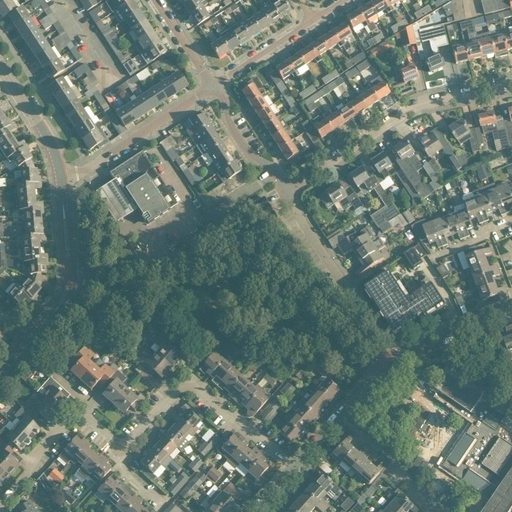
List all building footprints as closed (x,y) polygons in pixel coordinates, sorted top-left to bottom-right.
[(0,13),(3,18),(16,9),(20,6),(15,0),(6,0),(0,4),(0,13)] [(41,6),(43,10),(48,7),(43,0),(34,0),(30,3),(35,10),(41,6)] [(81,0),(80,1),(86,9),(87,11),(97,5),(94,0),(81,0)] [(112,0),(118,9),(132,1),(130,0),(112,0)] [(204,0),(191,0),(184,5),(190,15),(203,7),(207,4),(204,0)] [(270,0),(269,1),(271,4),(280,18),(290,12),(288,8),(292,6),(287,0),(270,0)] [(388,15),(391,13),(383,0),(376,0),(370,4),(376,15),(385,10),(388,15)] [(399,0),(383,0),(391,13),(394,11),(391,6),(400,1),(399,0)] [(483,8),(496,5),(494,0),(489,0),(481,2),(483,8)] [(504,10),(501,0),(494,0),(496,5),(497,11),(504,10)] [(508,0),(501,0),(504,10),(510,8),(511,8),(508,0)] [(138,11),(132,1),(118,9),(125,20),(138,11)] [(451,5),(452,10),(463,8),(462,2),(451,4),(451,5)] [(235,4),(230,8),(232,10),(231,10),(232,12),(238,8),(235,4)] [(260,11),(262,13),(270,26),(270,25),(280,19),(271,4),(260,11)] [(370,4),(358,11),(365,23),(367,27),(370,25),(367,21),(376,15),(370,4)] [(417,4),(413,6),(417,13),(421,10),(417,4)] [(452,10),(451,5),(442,10),(448,19),(453,16),(453,14),(452,10)] [(497,11),(496,5),(483,8),(485,15),(497,11)] [(88,13),(89,14),(90,16),(96,24),(100,21),(96,15),(101,12),(98,6),(88,13)] [(421,10),(425,17),(432,13),(428,6),(421,10)] [(53,25),(57,31),(62,28),(48,7),(43,10),(47,16),(40,21),(45,30),(53,25)] [(203,7),(190,15),(197,25),(197,26),(210,17),(203,7)] [(16,28),(29,19),(22,8),(9,17),(16,28)] [(223,12),(226,16),(232,12),(231,10),(232,10),(230,8),(223,12)] [(452,10),(453,14),(453,16),(464,14),(463,8),(452,10)] [(418,21),(425,17),(421,10),(417,13),(414,14),(418,21)] [(132,30),(145,21),(138,11),(125,20),(132,30)] [(365,23),(358,11),(346,19),(353,30),(362,24),(365,29),(367,27),(365,23)] [(510,11),(498,14),(499,20),(511,17),(511,16),(511,15),(510,11)] [(262,13),(252,20),(260,32),(270,25),(270,26),(262,13)] [(454,22),(456,22),(465,19),(464,14),(453,16),(454,22)] [(485,17),(486,23),(494,21),(495,23),(495,25),(500,24),(499,20),(498,14),(485,17)] [(215,17),(210,21),(211,23),(210,24),(212,26),(218,21),(215,17)] [(486,23),(485,17),(472,20),(474,26),(486,23)] [(16,28),(23,38),(36,29),(29,19),(16,28)] [(252,20),(242,26),(250,39),(250,38),(259,32),(260,32),(252,20)] [(397,24),(401,30),(408,26),(405,20),(402,21),(397,24)] [(465,22),(459,23),(461,29),(462,31),(467,30),(469,36),(476,34),(474,26),(472,20),(465,22)] [(96,24),(100,31),(104,27),(100,21),(96,24)] [(132,30),(139,41),(152,32),(145,21),(132,30)] [(203,25),(206,29),(212,26),(210,24),(211,23),(210,21),(203,25)] [(232,33),(240,46),(240,45),(249,39),(250,39),(242,26),(240,23),(229,30),(232,33)] [(459,23),(451,25),(453,31),(461,29),(459,23)] [(333,32),(340,43),(342,46),(346,51),(351,48),(346,39),(352,36),(344,24),(333,32)] [(370,25),(367,27),(369,29),(371,33),(376,30),(372,24),(370,25)] [(401,30),(397,24),(390,28),(394,34),(401,30)] [(433,72),(434,72),(437,71),(438,70),(444,67),(440,58),(438,54),(437,48),(448,46),(443,25),(419,31),(421,42),(421,43),(429,41),(431,49),(434,55),(425,59),(427,65),(426,65),(426,67),(427,66),(430,73),(433,72)] [(412,26),(399,34),(400,39),(402,47),(403,47),(406,46),(416,44),(414,33),(412,26)] [(62,28),(57,31),(61,37),(66,34),(62,28)] [(23,38),(30,48),(43,40),(36,29),(23,38)] [(109,36),(110,36),(113,33),(111,29),(107,32),(106,32),(103,35),(106,41),(110,38),(109,36)] [(240,46),(232,33),(229,30),(219,36),(222,40),(230,52),(239,45),(240,46)] [(146,51),(159,42),(152,32),(139,41),(146,51)] [(342,46),(340,43),(333,32),(321,39),(329,51),(338,45),(339,48),(342,46)] [(106,41),(109,45),(118,40),(113,33),(110,36),(109,36),(110,38),(106,41)] [(499,53),(500,58),(508,56),(507,51),(503,36),(496,37),(494,33),(489,34),(494,54),(499,53)] [(507,51),(511,49),(511,33),(503,36),(507,51)] [(381,34),(374,38),(377,44),(385,39),(381,34)] [(489,34),(476,37),(478,42),(481,58),(494,54),(489,34)] [(370,48),(377,44),(374,38),(367,42),(370,48)] [(310,47),(317,58),(319,62),(322,60),(320,56),(329,51),(321,39),(310,47)] [(30,48),(37,59),(50,50),(43,40),(30,48)] [(122,46),(118,40),(109,45),(113,51),(122,46)] [(230,52),(222,40),(211,47),(219,59),(220,59),(219,58),(229,52),(230,52)] [(71,42),(66,45),(70,51),(75,48),(71,42)] [(166,53),(165,52),(167,51),(167,49),(165,45),(163,45),(161,46),(159,42),(146,51),(141,54),(148,65),(166,53)] [(465,45),(469,61),(481,58),(477,42),(465,45)] [(452,48),(453,54),(456,64),(469,61),(465,45),(452,48)] [(379,46),(370,52),(374,59),(384,53),(379,46)] [(319,62),(317,58),(310,47),(298,55),(306,66),(314,60),(317,64),(319,62)] [(73,56),(69,59),(69,60),(73,65),(82,59),(75,48),(70,51),(73,56)] [(37,59),(44,69),(57,60),(50,50),(37,59)] [(363,52),(351,60),(355,65),(366,58),(363,52)] [(119,60),(123,66),(131,60),(127,54),(119,60)] [(297,71),(306,66),(298,55),(287,62),(294,73),(297,77),(300,75),(297,71)] [(401,76),(404,84),(418,78),(412,64),(413,64),(409,55),(403,58),(403,60),(397,62),(399,66),(394,69),(397,77),(401,76)] [(163,58),(157,62),(160,67),(166,63),(163,58)] [(64,71),(57,60),(44,69),(51,80),(64,71)] [(131,60),(123,66),(130,77),(138,71),(131,60)] [(348,70),(355,65),(351,60),(344,64),(348,70)] [(371,66),(368,60),(356,68),(360,73),(360,74),(371,66)] [(154,71),(160,67),(157,62),(151,66),(154,71)] [(274,71),(268,62),(263,65),(269,74),(274,71)] [(297,77),(294,73),(287,62),(275,70),(283,81),(292,75),(294,79),(297,77)] [(85,64),(74,72),(77,78),(84,73),(87,78),(92,74),(89,70),(86,65),(85,64)] [(353,78),(360,73),(356,68),(349,72),(353,78)] [(336,70),(328,75),(332,81),(340,76),(336,70)] [(276,86),(281,82),(274,71),(269,74),(268,75),(276,86)] [(142,72),(136,76),(139,80),(145,76),(142,72)] [(179,73),(171,79),(168,80),(177,93),(188,86),(179,73)] [(91,84),(87,87),(90,91),(95,87),(99,85),(96,80),(92,74),(87,78),(91,84)] [(325,85),(332,81),(328,75),(321,80),(325,85)] [(133,85),(139,80),(136,76),(130,80),(126,83),(129,87),(133,85)] [(369,87),(378,101),(390,94),(384,85),(383,83),(378,76),(369,82),(371,85),(369,87)] [(337,88),(344,83),(340,78),(333,82),(337,88)] [(49,88),(56,98),(69,90),(62,79),(49,88)] [(168,80),(158,87),(167,100),(177,93),(168,80)] [(258,94),(252,85),(250,81),(243,86),(246,89),(242,92),(250,103),(260,96),(264,94),(263,91),(258,94)] [(284,97),(289,94),(281,82),(276,86),(284,97)] [(333,82),(322,90),(326,96),(337,88),(333,82)] [(121,85),(115,89),(118,94),(124,90),(121,85)] [(312,86),(305,90),(309,96),(316,91),(312,86)] [(158,87),(148,94),(156,107),(167,100),(158,87)] [(366,88),(368,92),(360,98),(367,109),(378,101),(369,87),(366,88)] [(112,98),(118,94),(115,89),(109,94),(112,98)] [(63,109),(76,100),(69,90),(56,98),(63,109)] [(302,100),(309,96),(305,90),(299,95),(302,100)] [(323,97),(326,96),(322,90),(310,97),(314,103),(323,97)] [(93,95),(97,101),(102,98),(98,92),(93,95)] [(367,109),(360,98),(351,103),(349,99),(350,98),(347,93),(342,96),(345,100),(348,105),(355,116),(367,109)] [(148,94),(137,101),(146,114),(156,107),(148,94)] [(264,94),(250,103),(257,115),(268,108),(262,99),(266,97),(264,94)] [(310,97),(303,102),(307,108),(310,113),(317,108),(314,103),(310,97)] [(106,104),(102,98),(97,101),(101,107),(106,104)] [(292,98),(287,102),(291,109),(296,105),(292,98)] [(63,109),(69,119),(82,111),(76,100),(63,109)] [(337,113),(344,124),(355,116),(348,105),(345,100),(342,102),(345,107),(337,113)] [(136,121),(146,114),(137,101),(127,108),(136,121)] [(296,105),(291,109),(295,116),(301,112),(296,105)] [(82,111),(69,119),(76,130),(89,121),(95,117),(88,107),(82,111)] [(125,127),(136,121),(127,108),(116,115),(125,127)] [(278,114),(274,117),(268,108),(257,115),(265,126),(279,117),(278,114)] [(111,122),(116,119),(111,112),(107,115),(111,122)] [(190,137),(194,134),(211,123),(205,113),(199,117),(196,113),(188,119),(193,127),(186,131),(190,137)] [(323,116),(325,120),(332,131),(344,124),(337,113),(328,118),(326,114),(323,116)] [(511,148),(506,129),(503,116),(495,118),(494,113),(480,117),(484,135),(493,132),(495,142),(501,140),(503,150),(511,149),(511,148)] [(7,121),(3,115),(0,116),(0,131),(11,124),(9,120),(10,120),(9,119),(7,121)] [(321,139),(332,131),(325,120),(323,116),(320,118),(322,122),(314,128),(321,139)] [(265,126),(272,138),(283,131),(277,122),(281,119),(279,117),(265,126)] [(116,119),(111,122),(115,128),(120,125),(116,119)] [(453,134),(457,140),(461,145),(470,139),(473,153),(481,151),(475,129),(469,130),(463,120),(450,128),(451,130),(450,130),(453,134)] [(76,130),(83,140),(100,129),(103,127),(99,122),(93,126),(89,121),(76,130)] [(307,131),(312,128),(307,121),(302,124),(307,131)] [(214,127),(211,123),(194,134),(190,137),(196,147),(197,146),(201,144),(215,134),(211,128),(214,127)] [(12,124),(11,124),(0,131),(0,147),(14,139),(10,133),(16,129),(12,124)] [(312,128),(307,131),(307,132),(306,133),(313,144),(319,140),(312,128)] [(423,141),(421,142),(427,151),(426,152),(429,158),(442,149),(444,148),(448,154),(446,155),(457,172),(458,172),(464,168),(463,168),(456,157),(438,128),(430,133),(431,134),(428,135),(429,137),(428,138),(427,137),(428,138),(423,141),(422,140),(423,141)] [(109,143),(100,129),(83,140),(90,150),(96,146),(99,150),(109,143)] [(272,138),(280,149),(290,142),(294,139),(293,137),(289,140),(283,131),(272,138)] [(203,156),(207,153),(221,144),(215,134),(201,144),(197,146),(203,156)] [(171,150),(172,149),(177,145),(171,136),(164,140),(171,150)] [(18,145),(14,139),(0,147),(0,148),(7,159),(27,146),(24,141),(18,145)] [(294,139),(290,142),(280,149),(287,161),(298,154),(292,145),(296,142),(294,139)] [(166,153),(171,150),(164,140),(160,143),(166,153)] [(423,200),(432,194),(412,164),(418,160),(414,153),(415,152),(410,143),(409,144),(406,140),(398,145),(399,146),(395,149),(401,159),(397,162),(402,170),(411,183),(419,196),(423,200)] [(203,156),(202,157),(208,167),(213,163),(214,163),(228,154),(221,144),(207,153),(203,156)] [(27,147),(27,146),(7,159),(10,163),(13,161),(17,167),(31,158),(28,152),(30,151),(29,151),(27,147)] [(177,159),(171,150),(166,153),(172,162),(174,161),(177,159)] [(109,174),(110,175),(111,176),(115,183),(119,181),(142,215),(141,216),(146,223),(147,223),(148,224),(177,205),(151,164),(150,161),(149,161),(144,155),(142,152),(113,171),(109,174)] [(214,163),(219,172),(236,161),(234,157),(231,159),(228,154),(214,163)] [(380,173),(375,177),(380,184),(391,177),(387,170),(392,166),(389,161),(389,160),(388,159),(387,159),(384,154),(373,162),(380,173)] [(21,172),(14,172),(15,180),(17,180),(17,185),(41,182),(40,182),(40,177),(38,177),(37,170),(35,170),(31,160),(32,159),(31,158),(17,167),(18,168),(18,167),(20,171),(21,172)] [(180,158),(177,159),(174,161),(179,168),(184,164),(180,158)] [(217,174),(223,183),(225,182),(230,179),(236,176),(241,172),(243,171),(236,161),(219,172),(217,174)] [(379,229),(380,228),(388,223),(389,223),(400,216),(379,183),(373,175),(368,177),(363,168),(351,176),(359,188),(365,184),(370,192),(374,189),(387,207),(371,218),(379,229)] [(187,181),(193,177),(188,170),(183,173),(187,181)] [(402,170),(396,174),(413,200),(419,196),(411,183),(402,170)] [(241,172),(236,176),(242,185),(248,182),(241,172)] [(444,186),(435,173),(430,177),(433,182),(438,190),(444,186)] [(137,208),(116,176),(95,189),(116,221),(137,208)] [(236,176),(230,179),(237,189),(242,185),(236,176)] [(197,184),(193,177),(187,181),(192,187),(197,184)] [(231,193),(237,189),(230,179),(225,182),(231,193)] [(41,189),(41,182),(17,185),(18,197),(35,196),(35,189),(41,189)] [(223,183),(220,186),(226,196),(231,193),(225,182),(223,183)] [(504,187),(497,190),(507,214),(511,213),(508,206),(511,204),(511,184),(509,185),(508,182),(503,184),(504,187)] [(332,200),(335,205),(340,202),(345,211),(353,206),(356,211),(364,206),(355,193),(348,198),(339,184),(327,192),(321,197),(327,206),(327,205),(326,204),(332,200)] [(194,189),(200,199),(205,196),(199,186),(194,189)] [(220,186),(215,189),(221,199),(226,196),(220,186)] [(473,192),(476,199),(485,223),(489,221),(487,214),(493,211),(486,194),(484,188),(473,192)] [(210,192),(217,202),(221,199),(215,189),(210,192)] [(486,194),(493,211),(499,209),(502,216),(507,214),(497,190),(486,194)] [(210,192),(205,195),(212,205),(217,202),(210,192)] [(465,204),(467,210),(471,220),(477,217),(480,224),(485,223),(476,199),(473,192),(464,196),(463,198),(465,203),(465,204)] [(205,195),(205,196),(200,199),(207,209),(212,205),(205,195)] [(36,203),(35,196),(18,197),(19,211),(43,208),(43,203),(36,203)] [(266,225),(273,220),(277,218),(263,198),(253,205),(266,225)] [(456,214),(466,238),(470,237),(467,230),(474,227),(471,220),(467,210),(465,204),(455,208),(455,210),(456,214)] [(43,209),(43,208),(19,211),(20,216),(24,215),(25,223),(42,222),(41,215),(44,215),(44,214),(43,214),(43,209)] [(406,218),(411,214),(408,210),(403,213),(406,218)] [(456,214),(445,218),(452,236),(458,233),(461,240),(466,238),(456,214)] [(445,218),(435,223),(444,247),(448,245),(446,238),(452,236),(445,218)] [(439,249),(444,247),(435,223),(428,225),(426,220),(417,223),(411,226),(421,242),(428,239),(430,244),(436,242),(439,249)] [(21,232),(22,236),(46,234),(45,234),(44,229),(45,229),(42,229),(42,222),(25,223),(26,231),(21,232)] [(388,223),(380,228),(384,234),(392,228),(389,223),(388,223)] [(353,256),(380,239),(380,238),(377,240),(367,226),(338,245),(344,256),(353,250),(356,254),(353,256)] [(412,230),(406,233),(411,242),(416,239),(412,230)] [(46,241),(46,234),(22,236),(23,249),(40,248),(39,241),(46,241)] [(385,247),(380,239),(353,256),(356,260),(358,258),(361,262),(385,247)] [(386,247),(385,247),(361,262),(364,267),(355,272),(358,276),(384,260),(379,252),(386,247)] [(464,251),(466,258),(470,269),(488,262),(485,256),(492,253),(490,248),(478,253),(476,247),(464,251)] [(40,255),(40,248),(23,249),(24,263),(48,260),(47,255),(40,255)] [(414,248),(404,254),(414,270),(424,264),(414,248)] [(48,260),(24,263),(24,267),(28,267),(29,275),(28,278),(41,290),(41,289),(40,288),(44,274),(46,274),(46,267),(48,266),(47,261),(48,261),(48,260)] [(490,268),(488,262),(470,269),(475,280),(499,271),(497,266),(490,268)] [(386,266),(361,283),(362,284),(362,283),(366,288),(365,289),(366,289),(370,286),(377,298),(373,300),(373,301),(374,301),(382,313),(381,313),(382,314),(384,312),(385,312),(386,311),(390,317),(386,320),(387,321),(393,330),(402,325),(404,328),(419,318),(420,319),(420,320),(425,317),(426,316),(425,314),(434,307),(436,310),(445,304),(432,284),(414,296),(415,297),(411,299),(413,302),(411,304),(398,285),(391,274),(387,267),(386,266)] [(441,267),(437,269),(443,279),(449,276),(448,274),(442,266),(441,267)] [(501,275),(500,272),(499,271),(475,280),(479,291),(496,284),(494,278),(501,275)] [(36,295),(41,290),(28,278),(23,284),(20,281),(16,285),(35,301),(34,300),(38,296),(38,297),(36,295)] [(496,284),(479,291),(483,302),(489,299),(491,305),(510,298),(505,287),(498,290),(496,284)] [(30,306),(35,301),(16,285),(8,295),(20,306),(25,301),(30,306)] [(162,349),(157,355),(171,368),(176,363),(178,361),(177,361),(180,357),(171,349),(175,344),(163,333),(154,343),(162,349)] [(232,351),(238,345),(233,341),(228,347),(232,351)] [(243,349),(238,345),(232,351),(237,355),(243,349)] [(70,372),(81,381),(94,366),(89,361),(94,355),(84,347),(74,359),(78,363),(70,372)] [(210,376),(223,361),(214,353),(199,370),(204,375),(207,373),(210,376)] [(253,364),(258,358),(254,353),(248,360),(249,361),(253,364)] [(144,370),(148,373),(152,369),(161,378),(171,368),(157,355),(151,361),(144,354),(136,363),(144,370)] [(313,359),(310,356),(309,355),(305,359),(309,363),(313,359)] [(253,364),(257,368),(263,362),(258,358),(253,364)] [(309,364),(324,377),(329,371),(314,358),(309,364)] [(113,364),(109,368),(100,360),(94,366),(81,381),(91,390),(97,384),(97,383),(99,381),(104,386),(107,382),(114,373),(117,370),(119,369),(113,364)] [(221,381),(232,369),(223,361),(210,376),(214,379),(211,382),(217,386),(221,381)] [(301,363),(296,368),(302,374),(307,369),(301,363)] [(31,368),(29,370),(33,373),(34,371),(38,367),(35,364),(31,368)] [(297,379),(302,374),(296,368),(291,374),(297,379)] [(232,369),(221,381),(217,386),(222,391),(224,389),(227,392),(241,377),(232,369)] [(439,392),(434,398),(435,399),(473,425),(479,429),(495,407),(497,403),(484,395),(486,393),(450,369),(436,389),(439,392)] [(117,370),(114,373),(107,382),(111,386),(103,395),(114,405),(127,390),(121,385),(126,379),(117,370)] [(148,373),(144,370),(140,375),(150,385),(155,380),(151,377),(148,373)] [(263,378),(267,383),(273,376),(268,372),(263,378)] [(278,381),(273,376),(267,383),(272,387),(278,381)] [(234,401),(249,385),(241,377),(227,392),(231,395),(229,397),(234,401)] [(48,393),(43,398),(57,411),(66,400),(56,391),(60,387),(50,378),(42,387),(48,393)] [(320,382),(316,386),(333,402),(337,398),(339,398),(342,395),(342,393),(327,379),(322,384),(320,382)] [(288,384),(284,388),(290,394),(294,390),(288,384)] [(245,407),(261,389),(257,386),(254,389),(249,385),(234,401),(240,406),(242,404),(245,407)] [(313,390),(315,392),(311,397),(323,408),(327,411),(331,406),(330,405),(333,402),(316,386),(313,390)] [(286,399),(290,394),(284,388),(280,393),(286,399)] [(265,393),(261,389),(245,407),(249,411),(247,413),(247,415),(250,418),(252,418),(267,401),(262,396),(265,393)] [(133,395),(127,390),(114,405),(124,414),(132,405),(136,409),(145,400),(136,392),(133,395)] [(276,397),(268,406),(273,411),(276,407),(274,405),(278,399),(276,397)] [(303,399),(299,403),(318,419),(321,415),(322,416),(326,411),(326,412),(327,411),(323,408),(311,397),(307,402),(303,399)] [(57,411),(43,398),(38,404),(33,398),(24,408),(34,417),(38,412),(48,421),(57,411)] [(295,415),(307,425),(312,421),(314,423),(318,419),(299,403),(296,406),(299,410),(295,415)] [(178,417),(195,433),(199,429),(196,427),(200,422),(184,406),(179,412),(181,414),(178,417)] [(260,415),(265,419),(268,422),(276,413),(277,415),(273,411),(268,406),(260,415)] [(20,422),(15,427),(30,440),(40,430),(29,421),(33,416),(33,417),(34,417),(24,408),(23,407),(15,416),(20,422)] [(445,466),(444,466),(445,467),(444,468),(445,468),(446,467),(454,473),(453,474),(454,474),(455,474),(463,480),(464,481),(464,480),(477,489),(476,489),(477,490),(477,489),(490,498),(489,498),(490,499),(496,490),(498,492),(484,511),(511,511),(511,418),(508,416),(508,415),(507,416),(495,407),(479,429),(473,425),(471,429),(467,435),(466,434),(466,435),(467,435),(458,448),(457,447),(457,448),(458,448),(449,461),(448,460),(448,461),(449,462),(445,466)] [(295,415),(287,424),(302,437),(305,433),(303,430),(307,425),(295,415)] [(174,421),(177,424),(173,429),(185,439),(189,435),(192,437),(195,433),(178,417),(174,421)] [(298,441),(302,437),(287,424),(279,433),(291,443),(296,438),(298,441)] [(0,440),(2,442),(13,452),(7,446),(10,442),(21,451),(30,440),(15,427),(10,433),(5,427),(1,432),(0,430),(0,440)] [(162,435),(177,448),(181,452),(189,443),(185,439),(173,429),(168,433),(165,431),(162,435)] [(65,450),(58,457),(67,465),(70,461),(86,443),(83,440),(85,438),(79,433),(64,450),(65,450)] [(215,434),(208,442),(207,444),(212,448),(220,439),(215,434)] [(227,436),(216,448),(217,451),(218,453),(219,454),(221,456),(222,456),(224,456),(222,458),(226,461),(244,442),(240,439),(241,438),(237,434),(235,434),(233,436),(230,439),(227,436)] [(340,463),(353,449),(348,444),(355,437),(351,434),(344,442),(342,440),(341,439),(340,439),(339,439),(338,439),(337,440),(327,451),(330,454),(329,455),(333,457),(340,463)] [(169,457),(177,448),(162,435),(158,439),(161,441),(157,446),(169,457)] [(13,452),(2,442),(0,440),(0,467),(9,475),(19,465),(9,456),(13,452)] [(149,449),(146,452),(161,466),(169,457),(157,446),(152,442),(147,447),(149,449)] [(205,442),(197,451),(204,457),(212,448),(207,444),(205,442)] [(248,445),(244,442),(226,461),(234,469),(239,464),(250,452),(246,448),(248,445)] [(91,447),(86,443),(70,461),(74,465),(77,461),(82,466),(93,454),(88,449),(91,447)] [(340,463),(338,465),(347,473),(351,469),(369,450),(365,446),(358,454),(353,449),(340,463)] [(250,452),(239,464),(247,472),(261,457),(258,454),(260,453),(254,448),(250,452)] [(369,450),(351,469),(356,474),(354,476),(357,479),(371,465),(365,460),(372,453),(369,450)] [(157,478),(153,474),(161,466),(146,452),(143,456),(145,459),(141,464),(144,467),(141,470),(154,481),(157,478)] [(82,466),(77,471),(78,472),(86,479),(91,474),(104,459),(100,456),(98,458),(93,454),(82,466)] [(265,461),(261,457),(247,472),(257,480),(254,484),(259,488),(267,480),(262,475),(268,468),(263,464),(265,461)] [(167,461),(177,470),(180,467),(170,458),(167,461)] [(192,462),(198,468),(202,463),(196,458),(195,460),(192,462)] [(108,463),(104,459),(91,474),(86,479),(85,480),(88,483),(91,480),(97,486),(111,470),(106,465),(108,463)] [(198,468),(192,462),(188,467),(194,473),(197,469),(198,468)] [(371,465),(357,479),(361,482),(363,480),(369,485),(370,484),(375,478),(374,478),(386,465),(382,462),(376,469),(371,465)] [(0,485),(0,486),(9,475),(0,467),(0,485)] [(206,474),(211,478),(217,471),(213,467),(206,474)] [(49,476),(53,479),(59,473),(55,469),(49,476)] [(222,475),(217,471),(211,478),(216,483),(222,475)] [(59,473),(53,479),(58,484),(64,478),(59,473)] [(39,479),(47,492),(53,489),(44,474),(39,479)] [(317,480),(315,478),(312,482),(326,495),(331,489),(339,496),(342,492),(329,481),(329,480),(322,474),(317,480)] [(98,491),(107,499),(120,484),(117,481),(118,479),(113,475),(98,491)] [(177,480),(183,485),(187,481),(181,475),(177,480)] [(202,483),(196,477),(192,482),(198,487),(202,483)] [(174,496),(179,490),(183,485),(177,480),(167,490),(174,496)] [(311,487),(306,492),(326,509),(329,506),(322,500),(326,495),(312,482),(309,485),(311,487)] [(224,490),(228,493),(233,488),(234,486),(230,483),(224,490)] [(120,484),(107,499),(116,507),(130,490),(125,486),(124,487),(120,484)] [(188,486),(184,491),(190,496),(194,492),(188,486)] [(239,502),(242,497),(235,490),(233,488),(228,493),(231,495),(238,502),(239,502)] [(116,507),(121,511),(126,511),(138,500),(134,497),(136,495),(130,490),(116,507)] [(219,490),(211,499),(225,511),(232,511),(233,511),(230,509),(234,504),(219,490)] [(398,490),(389,501),(401,511),(407,511),(409,510),(411,511),(419,511),(401,495),(402,494),(398,490)] [(63,497),(67,500),(72,494),(68,491),(63,497)] [(190,496),(184,491),(180,495),(186,501),(190,496)] [(300,495),(296,499),(311,511),(315,507),(321,511),(323,511),(326,509),(306,492),(302,497),(300,495)] [(72,494),(67,500),(71,504),(77,498),(72,494)] [(37,511),(36,511),(36,510),(30,502),(27,504),(22,497),(16,504),(16,505),(20,511),(40,511),(39,511),(37,511)] [(348,498),(339,507),(342,509),(345,511),(353,503),(348,498)] [(206,511),(207,511),(225,511),(211,499),(207,503),(211,506),(206,511)] [(291,509),(293,511),(310,511),(311,511),(296,499),(293,503),(295,505),(291,509)] [(142,503),(138,500),(126,511),(142,511),(144,510),(139,506),(142,503)] [(381,509),(384,511),(401,511),(389,501),(381,509)]
